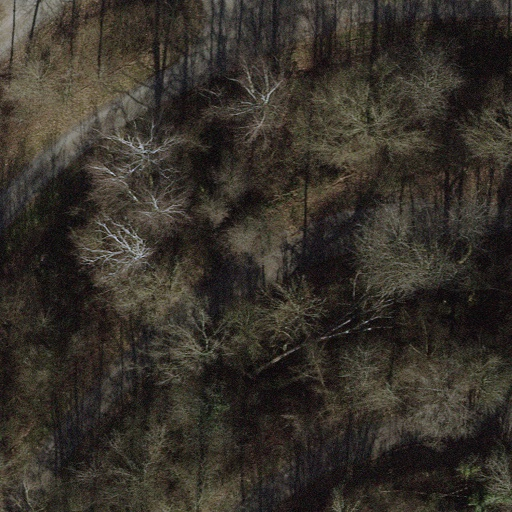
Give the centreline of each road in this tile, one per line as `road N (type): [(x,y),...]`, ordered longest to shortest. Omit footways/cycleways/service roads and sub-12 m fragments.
road 1 (track): [(511,199),(435,195),(249,264),(52,439),(23,511)]
road 2 (track): [(0,219),(91,134),(248,35),(262,0)]
road 3 (track): [(511,434),(396,446),(246,511)]
